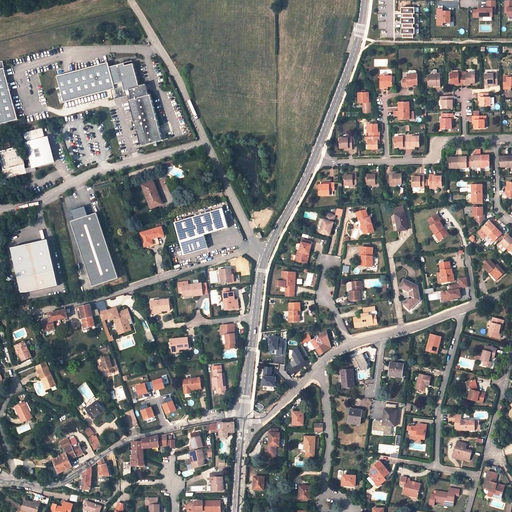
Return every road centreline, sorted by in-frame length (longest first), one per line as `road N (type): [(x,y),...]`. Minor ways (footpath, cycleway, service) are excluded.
road 1 (residential): [(256,247),(130,0)]
road 2 (residential): [(36,311),(256,247)]
road 3 (residential): [(475,474),(436,465),(438,402),(459,309)]
road 4 (residential): [(18,484),(54,484),(111,445),(185,424)]
road 5 (tertiary): [(365,0),(313,162)]
road 6 (residential): [(356,506),(324,488),(320,362)]
road 7 (residential): [(511,352),(475,474)]
